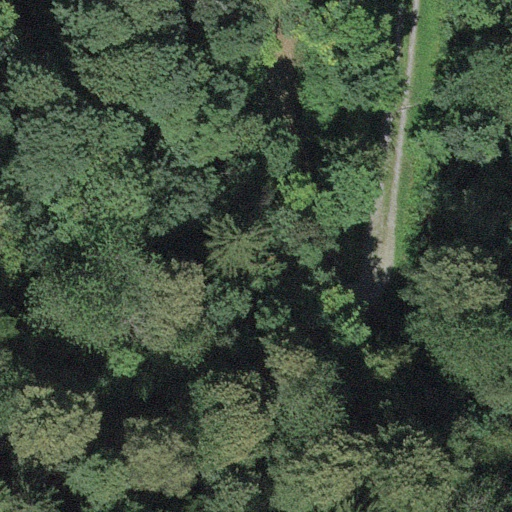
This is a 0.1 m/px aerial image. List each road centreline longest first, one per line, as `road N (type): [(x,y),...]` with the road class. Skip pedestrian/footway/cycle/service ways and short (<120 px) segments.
road 1 (track): [(365,360),(317,256),(283,144),(259,0)]
road 2 (track): [(365,360),(386,141),(411,0)]
